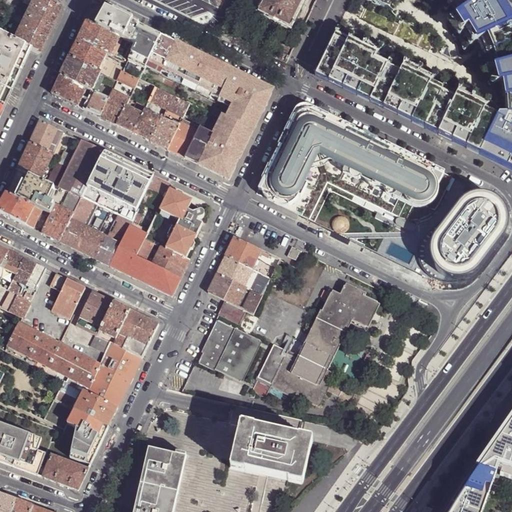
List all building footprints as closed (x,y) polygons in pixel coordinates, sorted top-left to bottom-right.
[(54,22),(61,9),(55,6),(43,0),(31,0),(24,16),(50,30),(54,22)] [(263,0),(257,13),(291,30),(305,0),(263,0)] [(478,75),(482,98),(457,147),(511,170),(511,29),(497,0),(360,0),(389,13),(396,0),(424,0),(437,13),(463,50),(478,75)] [(102,17),(97,27),(122,38),(132,43),(140,26),(127,20),(114,13),(102,17)] [(44,42),(50,30),(24,16),(12,41),(29,50),(38,55),(41,48),(44,42)] [(83,33),(79,40),(108,54),(113,56),(122,38),(97,27),(88,23),(83,33)] [(324,25),(307,75),(457,147),(482,98),(324,25)] [(152,32),(140,26),(132,43),(136,45),(125,69),(123,73),(139,81),(146,67),(148,63),(161,36),(152,32)] [(0,112),(3,106),(29,50),(12,41),(0,34),(0,112)] [(161,36),(148,63),(162,70),(161,72),(169,75),(170,73),(212,94),(211,96),(215,98),(228,69),(192,51),(161,36)] [(74,50),(70,58),(100,72),(106,60),(108,54),(79,40),(74,50)] [(70,58),(62,76),(88,89),(94,91),(102,73),(100,72),(70,58)] [(106,60),(100,72),(102,73),(106,75),(112,63),(106,60)] [(162,70),(148,63),(146,67),(160,74),(161,72),(162,70)] [(119,66),(113,78),(119,81),(123,73),(125,69),(119,66)] [(228,69),(215,98),(218,100),(219,97),(234,104),(232,108),(227,118),(223,127),(219,125),(214,135),(200,128),(198,131),(186,158),(231,180),(273,93),(273,92),(272,89),(249,79),(228,69)] [(123,73),(119,81),(135,90),(139,81),(123,73)] [(212,94),(170,73),(169,75),(168,78),(210,98),(211,96),(212,94)] [(53,94),(79,107),(88,89),(62,76),(56,87),(53,94)] [(156,89),(145,84),(143,87),(150,90),(150,91),(154,93),(156,89)] [(79,107),(85,110),(94,91),(88,89),(79,107)] [(173,97),(156,89),(154,93),(150,101),(167,110),(173,97)] [(94,91),(85,110),(93,114),(102,118),(110,100),(94,91)] [(114,91),(110,100),(102,118),(110,122),(118,126),(127,106),(131,99),(114,91)] [(190,105),(173,97),(167,110),(184,118),(190,105)] [(234,104),(219,97),(218,100),(217,102),(232,108),(234,104)] [(312,109),(301,103),(258,193),(292,210),(318,152),(426,205),(442,172),(312,109)] [(141,113),(127,106),(118,126),(125,129),(135,134),(145,111),(142,109),(141,113)] [(163,119),(146,110),(145,111),(135,134),(142,137),(152,142),(163,119)] [(223,127),(227,118),(223,116),(219,125),(223,127)] [(179,127),(163,119),(152,142),(161,146),(168,150),(179,127)] [(65,135),(39,122),(33,136),(29,144),(52,156),(54,157),(65,135)] [(198,131),(181,123),(179,127),(168,150),(179,155),(186,158),(198,131)] [(69,193),(81,199),(82,198),(104,154),(93,148),(82,143),(74,158),(68,170),(59,188),(69,193)] [(22,159),(17,170),(26,175),(40,181),(50,161),(52,156),(29,144),(22,159)] [(68,170),(74,158),(63,153),(57,164),(68,170)] [(104,154),(82,198),(98,206),(114,214),(136,170),(120,161),(104,154)] [(136,170),(114,214),(117,215),(132,222),(141,204),(154,178),(149,176),(136,170)] [(40,182),(40,181),(26,175),(19,188),(14,198),(51,216),(56,206),(51,204),(52,202),(49,200),(54,189),(40,182)] [(161,182),(154,178),(141,204),(158,213),(160,209),(162,205),(161,204),(168,191),(171,187),(161,182)] [(460,200),(455,205),(447,215),(440,223),(435,232),(432,238),(431,245),(431,252),(435,259),(440,268),(454,275),(463,274),(472,270),(479,262),(483,258),(491,247),(502,232),(507,218),(507,209),(501,198),(494,193),(482,188),(467,192),(463,196),(460,200)] [(146,236),(145,240),(153,244),(153,245),(160,248),(185,260),(196,238),(191,236),(197,223),(198,221),(201,222),(203,220),(204,217),(204,214),(201,212),(198,212),(197,208),(190,205),(192,202),(168,191),(161,204),(162,205),(160,209),(158,213),(149,232),(146,236)] [(61,209),(73,215),(81,199),(69,193),(61,209)] [(0,213),(16,221),(42,234),(51,216),(14,198),(5,194),(1,201),(0,203),(0,213)] [(117,215),(106,238),(87,229),(98,206),(82,198),(81,199),(73,215),(59,243),(74,250),(97,261),(110,268),(129,228),(131,223),(132,222),(117,215)] [(50,238),(59,243),(73,215),(61,209),(56,206),(51,216),(42,234),(50,238)] [(131,223),(129,228),(146,236),(149,232),(131,223)] [(191,236),(196,238),(202,226),(197,223),(191,236)] [(117,271),(124,275),(133,257),(136,258),(145,240),(146,236),(129,228),(110,268),(117,271)] [(145,240),(136,258),(145,263),(153,245),(153,244),(145,240)] [(227,255),(226,258),(253,271),(262,253),(234,240),(232,245),(227,255)] [(151,266),(181,280),(185,273),(190,263),(185,260),(160,248),(151,266)] [(292,250),(288,259),(296,263),(300,254),(292,250)] [(8,251),(0,266),(0,267),(0,268),(5,271),(16,276),(24,259),(16,255),(8,251)] [(175,292),(181,280),(151,266),(145,263),(136,258),(133,257),(124,275),(145,285),(172,298),(175,292)] [(253,271),(226,258),(221,267),(217,276),(244,289),(253,271)] [(24,259),(16,276),(13,281),(35,292),(46,270),(31,263),(24,259)] [(5,271),(0,281),(0,287),(8,291),(11,284),(13,281),(16,276),(5,271)] [(50,288),(61,293),(51,312),(69,321),(85,289),(83,288),(70,282),(56,275),(50,288)] [(253,316),(262,298),(244,289),(217,276),(211,287),(208,294),(226,303),(253,316)] [(11,284),(8,291),(9,292),(17,296),(20,289),(11,284)] [(346,286),(345,289),(365,299),(366,296),(346,286)] [(332,375),(328,373),(325,372),(349,322),(352,324),(365,330),(365,329),(377,306),(378,305),(365,299),(345,289),(344,289),(341,297),(339,300),(331,296),(322,313),(291,376),(290,375),(298,358),(274,347),(258,380),(272,387),(309,404),(317,408),(317,407),(329,384),(333,375),(332,374),(332,375)] [(9,292),(1,308),(8,312),(17,296),(9,292)] [(99,296),(92,293),(76,327),(96,337),(97,337),(99,333),(114,303),(99,296)] [(26,294),(23,300),(30,303),(33,297),(26,294)] [(17,296),(8,312),(22,319),(30,303),(23,300),(17,296)] [(122,307),(114,303),(99,333),(115,340),(130,311),(122,307)] [(380,307),(377,306),(365,329),(368,331),(380,307)] [(137,315),(130,311),(115,340),(113,345),(142,359),(159,325),(154,323),(137,315)] [(321,313),(298,358),(290,375),(291,376),(322,313),(321,313)] [(325,372),(328,373),(352,324),(349,322),(325,372)] [(199,365),(215,373),(240,384),(260,344),(260,343),(219,323),(218,324),(212,338),(203,356),(198,365),(199,365)] [(201,355),(203,356),(212,338),(218,324),(217,323),(201,355)] [(19,324),(13,336),(7,347),(48,368),(59,345),(19,324)] [(97,337),(96,337),(90,348),(105,355),(110,343),(97,337)] [(113,345),(110,343),(105,355),(100,366),(89,389),(87,394),(118,410),(129,386),(142,359),(113,345)] [(262,345),(260,344),(240,384),(242,385),(262,345)] [(62,347),(59,345),(48,368),(89,389),(100,366),(62,347)] [(0,362),(42,384),(38,391),(55,400),(64,382),(0,349),(0,362)] [(214,374),(215,373),(199,365),(198,366),(214,374)] [(331,386),(329,384),(317,407),(320,409),(329,391),(331,386)] [(306,407),(309,404),(272,387),(270,389),(306,407)] [(113,420),(118,410),(87,394),(84,392),(68,426),(79,432),(70,459),(90,467),(113,420)] [(483,511),(496,471),(511,477),(511,410),(447,511),(483,511)] [(0,462),(8,466),(20,433),(0,425),(0,462)] [(302,486),(313,443),(312,442),(300,438),(299,438),(299,439),(255,429),(255,428),(242,425),(241,426),(240,426),(230,470),(231,470),(231,471),(244,474),(245,473),(288,483),(288,484),(301,487),(302,486)] [(20,433),(8,466),(30,474),(38,477),(46,455),(34,451),(34,438),(20,433)] [(134,511),(138,511),(142,495),(151,456),(152,451),(149,451),(139,494),(134,511)] [(173,511),(176,502),(186,456),(176,454),(175,457),(152,451),(151,456),(142,495),(138,511),(173,511)] [(78,492),(88,471),(55,458),(52,457),(44,479),(68,488),(78,492)] [(7,497),(0,494),(0,511),(11,511),(16,501),(7,497)] [(24,503),(16,501),(11,511),(30,511),(32,507),(24,503)]
